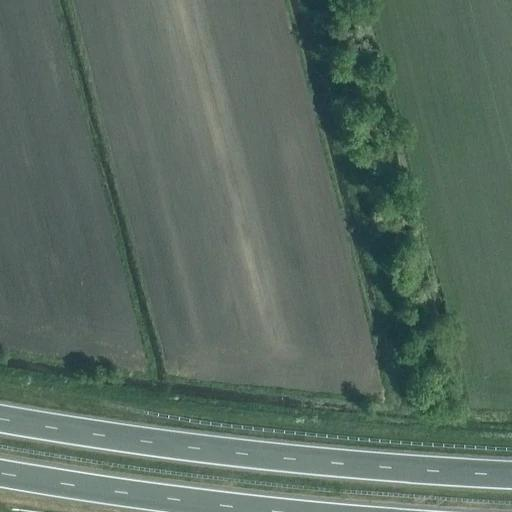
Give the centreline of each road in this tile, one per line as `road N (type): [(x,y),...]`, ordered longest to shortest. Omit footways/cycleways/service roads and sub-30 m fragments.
road 1 (trunk): [(511,476),(261,457),(0,421)]
road 2 (trunk): [(0,476),(264,511)]
